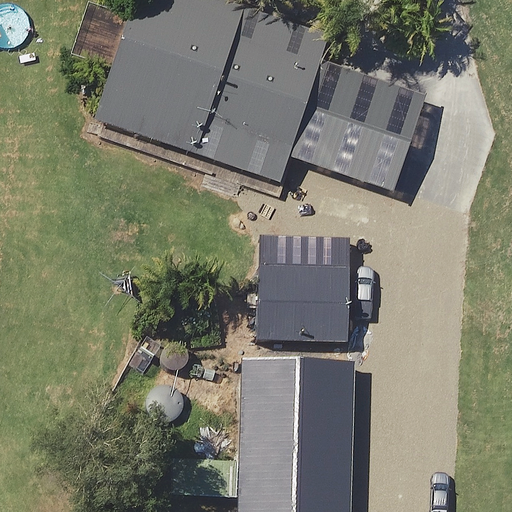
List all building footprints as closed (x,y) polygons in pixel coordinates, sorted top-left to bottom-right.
[(322,44),(180,0),(136,0),(127,32),(83,19),(68,69),(110,82),(95,129),(282,188),(291,158),(463,213),(489,131),(472,126),(484,87),(417,66),(408,97),(315,68),(322,44)] [(386,199),(351,187),(340,221),(375,233),(386,199)] [(347,247),(258,244),(254,344),(343,347),(347,247)] [(422,359),(362,356),(361,382),(421,385),(422,359)] [(345,511),(350,366),(239,363),(237,437),(168,435),(166,499),(236,501),(235,511),(345,511)]
